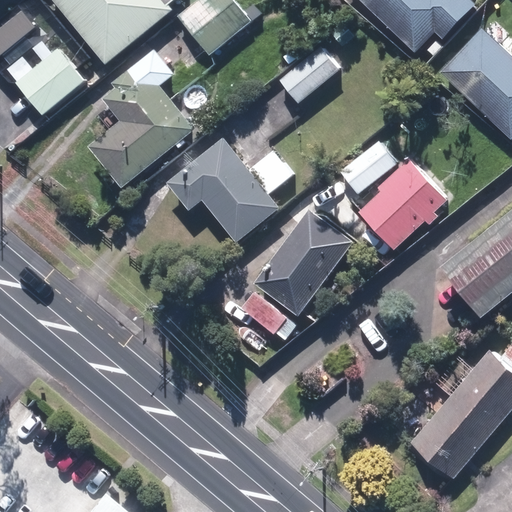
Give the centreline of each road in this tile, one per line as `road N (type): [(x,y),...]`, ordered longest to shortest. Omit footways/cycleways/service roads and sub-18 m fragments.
road 1 (residential): [(511,187),(405,287),(375,364),(255,491)]
road 2 (secondary): [(0,275),(255,491)]
